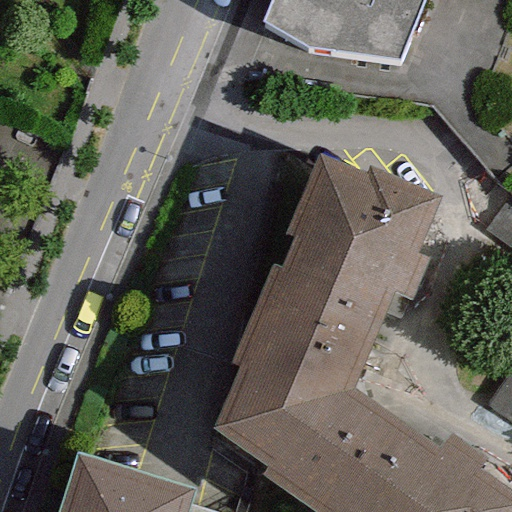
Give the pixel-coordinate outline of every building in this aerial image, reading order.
[(418,13),(387,0),(273,0),(263,23),(311,52),(401,64),(418,13)] [(422,0),(387,0),(418,13),(422,0)] [(416,226),(316,185),(263,330),(357,368),(416,226)] [(511,252),(511,372),(486,411),(511,428),(511,206),(491,238),(511,252)] [(340,406),(357,368),(263,330),(226,429),(345,511),(351,511),(399,439),(340,406)] [(171,511),(175,500),(186,465),(91,436),(67,511),(171,511)] [(499,511),(503,507),(399,439),(351,511),(499,511)] [(171,511),(215,511),(175,500),(171,511)]
